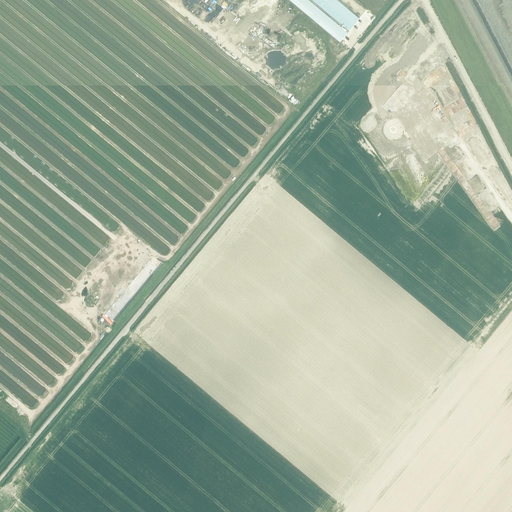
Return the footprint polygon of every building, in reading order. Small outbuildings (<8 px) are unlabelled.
[(270,28),(272,27),(274,25),(274,23),(275,21),(273,21),(272,18),(270,16),(268,8),(267,4),(266,4),(264,3),(263,0),(245,0),(244,3),(244,8),(263,20),(263,22),(266,24),(270,28)] [(303,13),(306,13),(290,0),(277,0),(280,2),(281,0),(282,0),(282,4),(293,6),(292,8),(296,8),(295,9),(299,10),(303,13)] [(348,31),(311,0),(291,0),(340,40),(348,31)] [(338,0),(311,0),(348,31),(349,29),(349,30),(360,17),(338,0)] [(382,118),(382,120),(382,121),(383,122),(383,123),(384,124),(385,125),(385,126),(386,126),(387,127),(389,127),(391,127),(392,127),(394,126),(395,125),(396,124),(396,123),(397,122),(397,121),(397,120),(397,119),(397,117),(396,116),(396,115),(395,114),(394,114),(393,113),(392,112),(391,112),(390,112),(389,112),(388,112),(387,112),(387,113),(386,113),(385,114),(384,114),(384,115),(383,116),(383,117),(382,118)] [(163,264),(138,243),(89,301),(114,322),(163,264)] [(103,317),(110,324),(112,322),(105,315),(103,317)]
